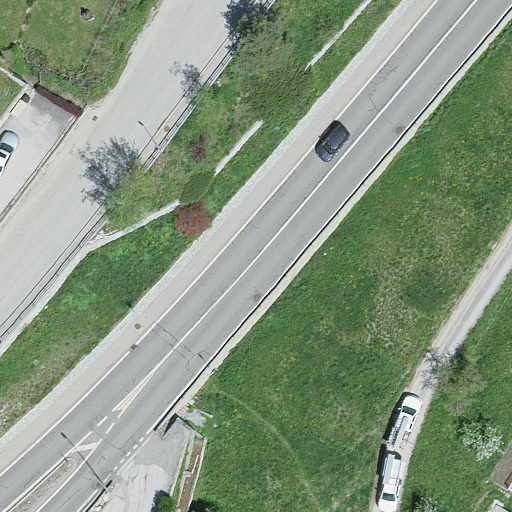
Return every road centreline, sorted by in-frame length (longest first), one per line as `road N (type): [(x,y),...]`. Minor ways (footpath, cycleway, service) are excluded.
road 1 (secondary): [(150,375),(474,0)]
road 2 (residential): [(0,293),(230,0)]
road 3 (residential): [(385,511),(416,398),(511,244)]
road 4 (secondary): [(150,375),(0,492)]
road 5 (secondary): [(53,511),(117,438),(150,375)]
